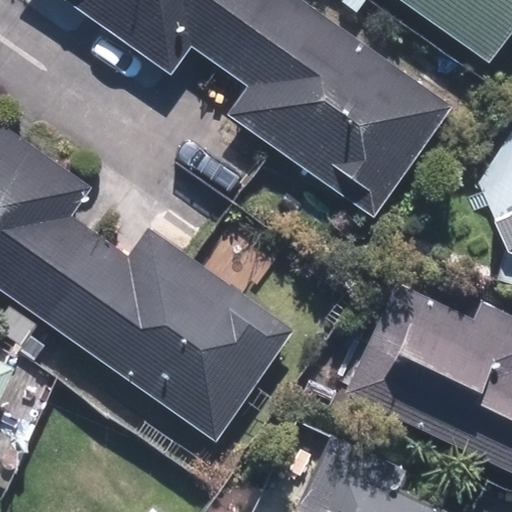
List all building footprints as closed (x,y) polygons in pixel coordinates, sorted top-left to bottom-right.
[(293,0),(50,0),(163,78),(183,49),(239,88),(219,117),(371,222),(449,108),(293,0)] [(511,0),(388,0),(481,65),(511,21),(511,0)] [(0,127),(0,290),(211,442),(290,332),(145,228),(124,258),(58,211),(78,183),(0,127)] [(511,210),(489,220),(478,252),(511,263),(511,210)] [(334,385),(511,474),(511,316),(464,293),(454,313),(387,280),(334,385)] [(0,393),(9,377),(0,372),(0,393)] [(403,466),(348,438),(321,490),(344,502),(339,511),(437,511),(392,488),(403,466)]
